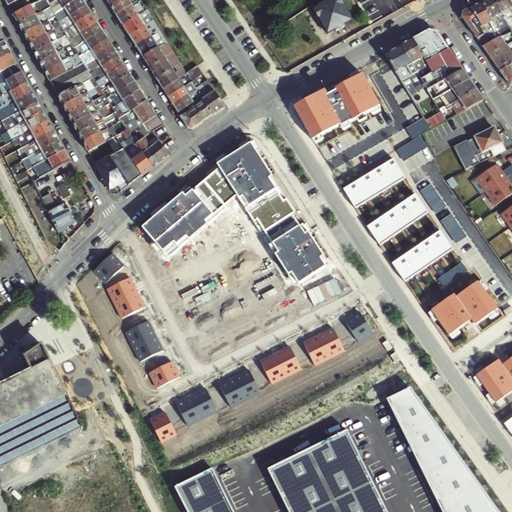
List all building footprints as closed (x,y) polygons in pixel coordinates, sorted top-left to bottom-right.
[(14,15),(36,3),(34,0),(18,0),(8,6),(14,15)] [(40,0),(36,3),(14,15),(19,26),(45,11),(41,5),(48,1),(47,0),(40,0)] [(55,13),(76,0),(54,0),(49,3),(52,8),(53,10),(55,13)] [(87,6),(83,0),(76,0),(55,13),(57,16),(59,19),(61,22),(87,6)] [(116,15),(138,0),(118,0),(110,5),(116,15)] [(147,10),(140,0),(138,0),(116,15),(123,25),(147,10)] [(351,21),(339,0),(331,0),(314,9),(328,33),(335,29),(336,32),(345,27),(344,25),(351,21)] [(495,0),(486,0),(482,2),(501,37),(508,33),(511,32),(508,24),(505,25),(501,17),(504,16),(495,0)] [(511,5),(509,0),(495,0),(504,16),(508,24),(511,32),(511,31),(511,16),(509,12),(511,10),(511,5)] [(49,3),(48,1),(41,5),(45,11),(52,8),(49,3)] [(482,2),(472,8),(491,43),(501,37),(482,2)] [(87,6),(61,22),(63,25),(66,30),(92,14),(87,6)] [(52,8),(45,11),(19,26),(24,34),(50,19),(46,14),(53,10),(52,8)] [(491,43),(472,8),(465,12),(462,17),(483,47),(491,43)] [(46,14),(50,19),(57,16),(55,13),(53,10),(46,14)] [(153,20),(147,10),(123,25),(130,36),(145,26),(150,22),(153,20)] [(66,30),(69,35),(71,38),(71,39),(78,35),(97,22),(92,14),(66,30)] [(57,16),(50,19),(24,34),(29,44),(56,29),(52,23),(59,19),(57,16)] [(61,22),(59,19),(52,23),(56,29),(63,25),(61,22)] [(150,22),(145,26),(130,36),(136,46),(160,31),(153,20),(150,22)] [(74,44),(76,47),(80,45),(86,41),(103,31),(97,22),(78,35),(71,39),(74,44)] [(66,30),(63,25),(56,29),(62,39),(69,35),(66,30)] [(62,39),(56,29),(29,44),(35,53),(62,39)] [(435,87),(446,81),(463,71),(436,32),(430,30),(413,39),(433,73),(428,75),(429,78),(425,80),(425,78),(421,79),(428,90),(435,87)] [(103,31),(86,41),(91,49),(108,39),(103,31)] [(166,42),(160,31),(136,46),(143,57),(158,47),(163,44),(166,42)] [(69,35),(62,39),(35,53),(40,63),(67,47),(64,41),(71,38),(69,35)] [(483,47),(489,55),(506,46),(501,37),(491,43),(483,47)] [(71,39),(71,38),(64,41),(67,47),(74,44),(71,39)] [(114,48),(108,39),(91,49),(88,51),(94,60),(97,58),(114,48)] [(433,73),(413,39),(401,46),(421,79),(425,78),(425,80),(429,78),(428,75),(433,73)] [(5,42),(0,44),(0,58),(11,53),(5,42)] [(163,44),(158,47),(143,57),(150,68),(173,53),(166,42),(163,44)] [(74,44),(67,47),(40,63),(45,72),(73,57),(70,51),(76,47),(74,44)] [(80,53),(82,55),(85,53),(80,45),(76,47),(80,53)] [(421,79),(401,46),(385,54),(386,56),(402,82),(409,78),(421,97),(425,94),(429,92),(428,90),(421,79)] [(506,46),(489,55),(494,63),(510,54),(506,46)] [(80,53),(76,47),(70,51),(73,57),(80,53)] [(114,48),(97,58),(102,66),(119,56),(114,48)] [(88,51),(85,53),(82,55),(83,57),(83,58),(86,62),(87,64),(91,61),(94,60),(88,51)] [(11,53),(0,58),(0,72),(17,63),(11,53)] [(80,53),(73,57),(45,72),(50,82),(75,68),(72,63),(83,57),(82,55),(80,53)] [(156,78),(179,63),(173,53),(150,68),(156,78)] [(511,53),(510,54),(494,63),(500,71),(511,64),(511,53)] [(124,64),(119,56),(102,66),(97,70),(92,73),(98,81),(101,79),(108,75),(124,64)] [(102,66),(97,58),(94,60),(91,61),(97,70),(102,66)] [(97,70),(91,61),(87,64),(92,73),(97,70)] [(87,64),(86,62),(75,68),(50,82),(59,97),(83,83),(90,80),(95,77),(92,73),(87,64)] [(17,63),(0,72),(0,84),(22,73),(17,63)] [(185,73),(179,63),(156,78),(163,89),(178,79),(184,76),(186,74),(185,73)] [(113,83),(130,73),(124,64),(108,75),(101,79),(98,81),(103,90),(110,86),(113,83)] [(511,64),(500,71),(510,86),(511,84),(511,64)] [(186,74),(190,80),(195,77),(198,82),(205,77),(197,65),(185,73),(186,74)] [(470,81),(463,71),(446,81),(448,85),(437,90),(430,94),(431,96),(433,99),(438,97),(470,81)] [(22,73),(0,84),(0,92),(2,96),(28,83),(22,73)] [(116,94),(118,92),(135,81),(130,73),(113,83),(116,87),(112,90),(110,86),(103,90),(106,94),(109,98),(111,97),(109,94),(112,92),(116,94)] [(362,73),(342,85),(342,87),(336,90),(328,95),(325,89),(294,106),(312,139),(340,124),(341,126),(349,121),(349,122),(380,105),(362,73)] [(184,76),(178,79),(184,88),(189,84),(184,76)] [(86,88),(83,83),(59,97),(64,107),(89,93),(97,89),(101,86),(95,77),(90,80),(92,84),(86,88)] [(195,77),(190,80),(191,83),(193,85),(198,82),(195,77)] [(207,96),(215,91),(205,77),(198,82),(207,96)] [(169,97),(184,88),(178,79),(163,89),(169,97)] [(135,81),(118,92),(124,101),(141,90),(135,81)] [(448,85),(446,81),(435,87),(437,90),(448,85)] [(477,91),(470,81),(438,97),(441,102),(436,104),(439,110),(446,106),(458,100),(477,91)] [(225,106),(215,91),(207,96),(198,82),(193,85),(196,90),(199,96),(201,98),(204,102),(211,115),(225,106)] [(28,83),(2,96),(0,97),(0,110),(33,92),(28,83)] [(194,92),(189,84),(184,88),(189,95),(194,92)] [(97,89),(102,97),(106,94),(103,90),(101,86),(97,89)] [(189,95),(184,88),(169,97),(174,105),(189,95)] [(130,111),(147,100),(141,90),(124,101),(130,111)] [(174,105),(179,113),(194,103),(192,101),(199,96),(196,90),(194,92),(189,95),(174,105)] [(446,121),(484,101),(477,91),(458,100),(460,104),(448,111),(442,114),(446,121)] [(33,92),(0,110),(0,115),(0,116),(6,113),(9,118),(38,102),(33,92)] [(93,101),(89,93),(64,107),(68,115),(93,101)] [(102,97),(107,106),(112,103),(110,101),(109,98),(106,94),(102,97)] [(179,113),(181,117),(204,102),(201,98),(194,103),(179,113)] [(152,109),(147,100),(130,111),(120,117),(122,120),(126,126),(132,122),(152,109)] [(460,104),(458,100),(446,106),(448,111),(460,104)] [(99,111),(93,101),(68,115),(73,124),(99,111)] [(442,114),(439,110),(436,104),(434,101),(418,110),(430,129),(446,121),(442,114)] [(11,123),(14,128),(43,112),(38,102),(9,118),(3,121),(5,126),(11,123)] [(204,102),(181,117),(188,128),(193,129),(211,115),(204,102)] [(117,112),(112,103),(107,106),(113,115),(117,112)] [(123,109),(119,104),(114,107),(117,112),(123,109)] [(103,108),(99,111),(104,120),(108,117),(103,108)] [(138,128),(147,122),(157,116),(152,109),(132,122),(136,129),(138,128)] [(104,120),(99,111),(73,124),(79,134),(104,120)] [(43,112),(14,128),(8,131),(11,136),(17,133),(19,137),(48,121),(43,112)] [(122,121),(117,112),(113,115),(118,123),(122,121)] [(110,116),(108,117),(104,120),(79,134),(83,142),(109,129),(106,124),(113,120),(110,116)] [(162,125),(157,116),(147,122),(153,131),(162,125)] [(54,131),(48,121),(19,137),(12,141),(15,146),(26,140),(29,144),(54,131)] [(122,121),(118,123),(121,128),(124,132),(128,130),(122,121)] [(130,133),(133,131),(136,129),(132,122),(126,126),(128,129),(130,133)] [(153,131),(147,122),(138,128),(139,129),(144,137),(153,131)] [(88,152),(114,138),(111,134),(117,130),(114,125),(109,129),(83,142),(88,152)] [(169,155),(153,131),(144,137),(141,139),(136,132),(139,129),(138,128),(136,129),(133,131),(130,133),(152,168),(169,155)] [(152,168),(128,130),(124,132),(117,136),(121,144),(123,143),(123,144),(126,142),(135,157),(131,160),(138,170),(142,176),(152,168)] [(505,150),(494,130),(467,142),(467,141),(452,148),(464,171),(505,150)] [(54,131),(29,144),(17,151),(20,155),(31,149),(34,154),(59,140),(54,131)] [(31,161),(34,167),(64,150),(59,140),(34,154),(29,157),(31,161)] [(209,177),(204,181),(224,205),(236,195),(239,199),(242,197),(248,206),(245,208),(254,222),(257,219),(265,232),(292,214),(295,212),(251,143),(217,164),(206,174),(209,177)] [(64,150),(34,167),(38,175),(32,178),(34,182),(70,162),(64,150)] [(121,192),(142,176),(138,170),(131,160),(125,150),(96,166),(110,190),(118,186),(121,192)] [(394,158),(381,166),(393,186),(406,178),(394,158)] [(479,176),(498,203),(511,192),(511,183),(511,182),(511,181),(511,165),(503,171),(498,163),(479,176)] [(381,166),(368,174),(380,193),(393,186),(381,166)] [(380,193),(368,174),(356,181),(368,201),(380,193)] [(142,228),(168,259),(227,209),(224,205),(204,181),(193,190),(190,187),(142,228)] [(356,181),(343,189),(355,209),(368,201),(356,181)] [(57,206),(51,194),(42,198),(48,210),(47,210),(58,231),(65,227),(75,222),(65,202),(57,206)] [(416,194),(403,202),(416,221),(428,213),(416,194)] [(403,202),(391,210),(404,229),(416,221),(403,202)] [(391,210),(379,218),(392,237),(404,229),(391,210)] [(292,214),(265,232),(278,252),(275,254),(288,275),(292,273),(299,284),(327,267),(321,258),(324,256),(303,224),(300,226),(292,214)] [(392,237),(379,218),(367,227),(380,246),(392,237)] [(441,230),(428,239),(441,258),(453,249),(441,230)] [(428,239),(416,247),(429,266),(441,258),(428,239)] [(416,247),(404,255),(417,274),(429,266),(416,247)] [(94,272),(106,284),(124,267),(112,254),(94,272)] [(404,255),(392,263),(405,282),(417,274),(404,255)] [(107,290),(114,305),(137,293),(130,278),(107,290)] [(454,295),(432,310),(449,335),(472,319),(476,325),(497,309),(478,282),(456,297),(454,295)] [(114,305),(122,319),(145,308),(137,293),(114,305)] [(503,311),(506,315),(511,311),(511,305),(503,311)] [(360,312),(346,321),(360,342),(374,333),(360,312)] [(126,333),(133,348),(156,336),(148,322),(126,333)] [(334,328),(319,335),(330,358),(345,351),(334,328)] [(316,366),(330,358),(319,335),(304,343),(316,366)] [(133,348),(141,363),(163,351),(156,336),(133,348)] [(387,340),(382,343),(388,351),(392,348),(387,340)] [(0,468),(84,430),(42,345),(34,350),(25,356),(31,369),(3,384),(0,378),(0,468)] [(290,347),(276,354),(287,377),(302,369),(290,347)] [(399,358),(394,351),(389,354),(395,362),(399,358)] [(261,362),(272,384),(287,377),(276,354),(261,362)] [(499,359),(477,375),(496,403),(511,391),(511,358),(502,365),(499,359)] [(172,362),(150,374),(157,389),(180,378),(172,362)] [(249,371),(235,378),(246,401),(261,393),(249,371)] [(235,378),(220,386),(232,408),(246,401),(235,378)] [(388,399),(443,511),(502,511),(414,387),(388,399)] [(206,389),(192,397),(203,419),(218,412),(206,389)] [(177,404),(188,427),(203,419),(192,397),(177,404)] [(294,404),(250,422),(257,436),(285,424),(281,414),(285,413),(288,419),(299,415),(294,404)] [(150,421),(162,444),(177,436),(165,413),(150,421)] [(389,511),(349,430),(268,469),(289,511),(389,511)] [(235,511),(215,469),(180,486),(192,511),(235,511)]
